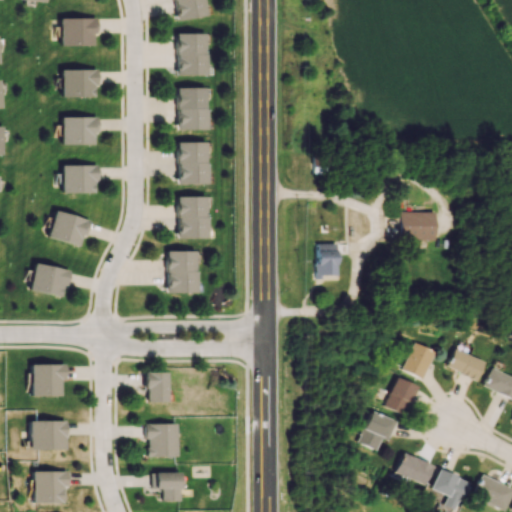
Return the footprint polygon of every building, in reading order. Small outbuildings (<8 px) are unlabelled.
[(202,0),(205,14),(174,19),(170,0),(202,0)] [(92,17),(93,33),(90,33),(90,45),(60,46),(59,17),(92,17)] [(203,32),(204,74),(174,74),(173,33),(203,32)] [(93,68),(93,84),(91,84),(91,96),(60,97),(60,69),(93,68)] [(205,85),(206,127),(175,129),(173,87),(205,85)] [(93,116),(93,132),(90,132),(90,144),(60,145),(59,117),(93,116)] [(205,141),(206,185),(175,186),(173,142),(205,141)] [(311,155),(311,171),(330,171),(330,155),(311,155)] [(93,165),(94,181),(91,181),(91,193),(61,194),(60,166),(93,165)] [(204,195),(205,239),(175,239),(174,195),(204,195)] [(87,220),(82,236),(79,235),(75,246),(46,237),(54,210),(87,220)] [(433,212),(398,211),(398,239),(432,240),(433,212)] [(333,243),(313,243),(312,275),(333,276),(333,243)] [(194,249),(195,293),(163,294),(162,250),(194,249)] [(66,269),(63,283),(62,282),(59,295),(27,289),(32,262),(66,269)] [(400,370),(420,378),(431,350),(411,342),(400,370)] [(444,368),(472,380),(481,361),(452,349),(444,368)] [(63,361),(63,378),(59,378),(59,395),(28,395),(28,362),(63,361)] [(511,393),(511,378),(487,368),(479,387),(510,399),(511,393)] [(164,370),(165,402),(144,403),(143,371),(164,370)] [(401,414),(414,385),(394,377),(382,406),(401,414)] [(385,441),(394,421),(370,410),(355,442),(374,451),(379,438),(385,441)] [(63,419),(63,448),(28,448),(28,419),(63,419)] [(174,422),(174,458),(145,458),(145,422),(174,422)] [(420,485),(429,465),(401,452),(391,471),(420,485)] [(65,470),(65,485),(61,485),(60,502),(31,502),(31,469),(65,470)] [(177,471),(177,503),(158,503),(158,489),(150,489),(150,470),(177,471)] [(464,480),(434,470),(428,490),(444,495),(440,506),(454,510),(464,480)] [(500,510),(510,489),(479,474),(469,495),(500,510)]
